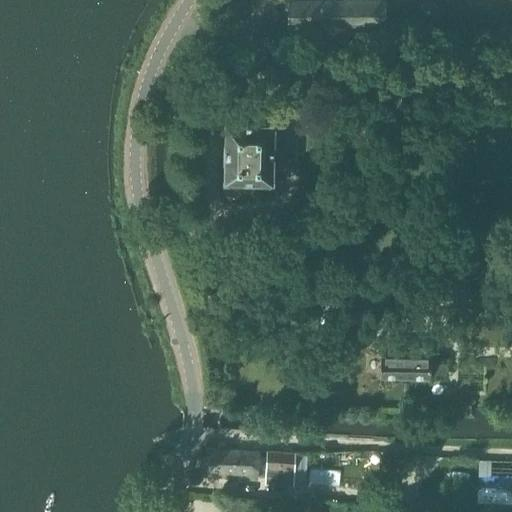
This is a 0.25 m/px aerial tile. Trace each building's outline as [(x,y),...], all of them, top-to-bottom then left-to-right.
[(302,26),(302,49),(386,49),(385,0),(291,1),(291,26),(302,26)] [(273,182),(274,122),(250,122),(250,114),(243,114),(243,122),(225,122),(224,181),(273,182)] [(428,345),(385,344),(385,357),(381,357),(381,377),(431,378),(431,373),(446,374),(446,359),(431,359),(431,358),(428,358),(428,345)] [(437,404),(437,417),(471,418),(471,405),(437,404)] [(218,450),(209,450),(198,476),(257,478),(257,476),(266,476),(267,457),(259,457),(259,451),(225,450),(225,445),(218,445),(218,450)] [(293,453),(267,451),(267,457),(266,476),(265,478),(292,480),(293,453)] [(383,455),(328,451),(327,457),(337,458),(337,462),(381,467),(383,455)] [(511,461),(479,461),(478,487),(511,488),(511,461)]
